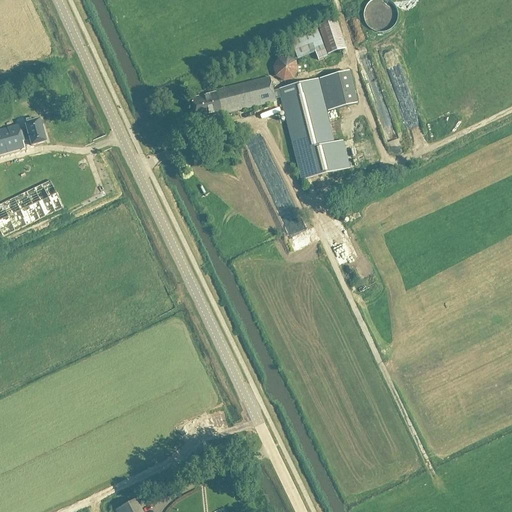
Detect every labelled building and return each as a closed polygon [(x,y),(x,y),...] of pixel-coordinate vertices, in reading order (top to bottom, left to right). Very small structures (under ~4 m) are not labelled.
[(361,15),(354,16),(355,24),(362,23),(361,15)] [(346,49),(336,20),(318,26),(327,55),(346,49)] [(327,58),(318,33),(315,28),(309,30),(289,38),(297,60),(315,54),(317,61),(327,58)] [(390,54),(393,68),(403,66),(400,51),(390,54)] [(376,57),(364,60),(371,87),(377,86),(379,93),(385,91),(376,57)] [(216,93),(191,99),(196,120),(221,114),(221,116),(273,103),(275,100),(280,98),(287,126),(294,154),(301,181),(349,169),(342,142),(333,144),(325,110),(356,102),(349,72),(273,91),(270,80),(267,78),(215,91),(216,93)] [(388,94),(379,96),(384,113),(393,110),(388,94)] [(386,116),(388,131),(399,129),(397,114),(386,116)] [(39,120),(25,125),(18,127),(18,125),(0,130),(0,155),(24,148),(22,141),(29,139),(31,146),(46,142),(39,120)] [(50,181),(0,204),(0,238),(63,209),(50,181)] [(356,280),(363,294),(382,285),(376,271),(356,280)] [(140,511),(135,501),(116,511),(140,511)]
